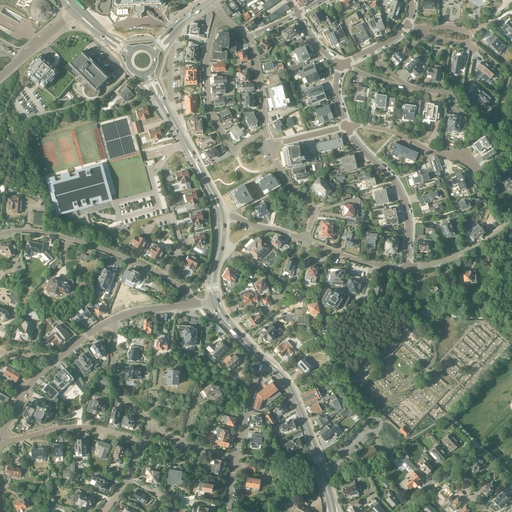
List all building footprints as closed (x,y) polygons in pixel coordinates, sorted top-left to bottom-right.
[(0,0),(0,12),(0,13),(34,31),(39,22),(40,20),(39,19),(38,19),(36,19),(36,20),(33,18),(31,15),(30,12),(30,9),(31,6),(33,4),(34,5),(36,3),(39,2),(42,2),(44,3),(46,5),(47,6),(49,3),(50,2),(48,0),(0,0)] [(119,8),(121,7),(134,7),(134,9),(139,8),(144,8),(157,8),(159,8),(163,8),(165,7),(166,7),(165,0),(114,0),(113,2),(112,4),(113,6),(114,7),(115,8),(117,9),(119,8)] [(240,8),(234,0),(231,0),(228,3),(235,12),(240,8)] [(351,0),(338,0),(342,6),(342,5),(344,9),(351,5),(349,2),(351,0)] [(424,0),(424,7),(426,7),(426,9),(430,9),(430,7),(434,8),(434,0),(424,0)] [(273,6),(269,1),(264,4),(268,9),(273,6)] [(388,4),(387,8),(398,12),(399,12),(398,12),(401,4),(402,5),(402,4),(391,1),(392,2),(391,5),(388,4)] [(39,19),(40,20),(42,19),(44,19),(46,17),(48,14),(51,15),(52,11),(49,11),(49,10),(48,7),(47,6),(46,5),(44,3),(42,2),(39,2),(36,3),(34,5),(33,4),(31,6),(30,9),(30,12),(31,15),(33,18),(36,20),(36,19),(38,19),(39,19)] [(229,16),(235,12),(228,3),(223,6),(229,16)] [(282,7),(285,12),(290,9),(286,4),(282,7)] [(277,10),(280,15),(285,12),(282,7),(277,10)] [(139,8),(134,9),(134,10),(134,11),(135,12),(136,12),(137,12),(137,17),(139,17),(141,17),(141,12),(143,12),(144,10),(144,8),(139,8)] [(398,12),(387,8),(385,12),(388,13),(387,17),(386,16),(386,17),(397,20),(396,19),(398,12)] [(272,14),(276,19),(280,15),(277,10),(272,14)] [(323,20),(318,13),(316,14),(315,12),(310,15),(314,21),(315,21),(317,24),(318,26),(324,22),(323,20)] [(361,17),(360,15),(359,12),(353,14),(356,20),(361,17)] [(268,17),(271,22),(276,19),(272,14),(268,17)] [(250,19),(251,19),(252,20),(245,26),(246,29),(247,30),(248,31),(249,31),(259,23),(255,19),(254,16),(253,17),(250,19)] [(379,31),(374,20),(373,19),(373,20),(371,21),(369,16),(365,18),(366,21),(370,27),(371,27),(374,34),(379,31)] [(374,20),(379,31),(385,29),(381,22),(382,21),(380,16),(379,17),(380,17),(374,20)] [(502,25),(500,27),(504,31),(506,29),(508,31),(510,33),(511,35),(511,23),(509,21),(504,26),(502,25)] [(355,39),(357,38),(359,43),(368,38),(361,24),(357,26),(359,30),(352,33),(355,38),(355,39)] [(337,33),(334,35),(337,41),(336,41),(338,44),(345,40),(345,41),(347,41),(340,25),(335,28),(337,33)] [(288,28),(293,38),(296,36),(296,37),(300,36),(299,33),(298,34),(294,27),(292,28),(292,26),(288,28)] [(293,38),(288,28),(284,30),(285,31),(283,32),(286,40),(285,40),(286,42),(290,41),(289,39),(293,38)] [(191,29),(190,34),(198,36),(198,37),(204,38),(205,36),(202,35),(202,32),(202,31),(191,29)] [(338,44),(336,41),(337,41),(334,35),(333,32),(330,34),(329,30),(323,33),(327,41),(329,40),(332,46),(338,44)] [(228,60),(229,51),(236,52),(237,40),(232,39),(233,35),(229,35),(229,34),(228,34),(228,32),(220,32),(220,34),(219,34),(219,41),(216,40),(216,41),(217,41),(216,44),(215,44),(215,47),(214,46),(214,52),(213,52),(213,60),(219,61),(223,61),(228,60)] [(498,52),(505,45),(507,47),(507,46),(500,40),(499,41),(497,39),(498,39),(492,34),(486,41),(485,42),(486,43),(486,42),(498,52)] [(262,43),(259,46),(264,49),(263,50),(268,53),(272,48),(271,47),(273,44),(268,41),(270,39),(266,36),(264,40),(263,40),(262,40),(261,42),(262,43)] [(279,45),(282,51),(287,49),(284,42),(279,45)] [(305,46),(298,49),(298,48),(292,50),(295,58),(297,57),(308,53),(305,46)] [(396,66),(406,56),(410,52),(405,47),(404,48),(405,50),(402,53),(399,50),(394,55),(393,56),(389,59),(396,66)] [(191,61),(196,62),(199,49),(196,49),(196,48),(193,48),(192,48),(190,48),(190,49),(188,49),(188,51),(189,53),(188,60),(190,61),(191,62),(191,61)] [(31,66),(26,73),(33,79),(37,82),(44,88),(49,83),(50,84),(45,90),(54,98),(53,99),(55,101),(57,99),(57,100),(74,81),(76,82),(77,81),(84,89),(84,90),(84,92),(84,93),(85,94),(85,95),(86,96),(87,97),(89,98),(90,98),(91,98),(92,98),(94,98),(95,97),(96,97),(96,96),(97,95),(98,94),(98,93),(99,93),(99,92),(99,91),(99,90),(99,89),(98,88),(109,78),(95,63),(95,62),(96,62),(96,61),(95,61),(95,60),(93,58),(93,57),(92,57),(91,57),(90,57),(89,58),(83,51),(69,65),(70,66),(71,66),(70,65),(71,64),(76,69),(75,70),(74,69),(72,72),(77,77),(77,78),(64,67),(55,78),(54,77),(58,72),(54,70),(55,69),(50,65),(48,63),(47,63),(43,60),(44,59),(40,56),(35,62),(34,61),(30,65),(31,66)] [(246,56),(245,52),(242,53),(242,52),(241,52),(235,53),(236,57),(239,56),(240,59),(237,60),(238,65),(241,64),(241,62),(249,61),(249,60),(248,57),(247,56),(246,56)] [(309,56),(308,53),(297,57),(295,58),(294,58),(296,64),(300,63),(310,59),(309,56)] [(461,55),(461,56),(461,58),(453,57),(451,72),(460,74),(461,65),(464,65),(465,56),(461,55)] [(411,57),(402,66),(405,69),(410,74),(411,73),(415,76),(420,71),(417,67),(421,63),(416,57),(414,60),(411,57)] [(225,62),(217,62),(217,65),(214,65),(214,67),(213,67),(212,68),(212,71),(214,71),(226,71),(225,62)] [(274,73),(286,70),(286,69),(283,69),(282,65),(280,65),(280,64),(276,65),(276,67),(273,67),(273,64),(272,64),(272,63),(271,63),(271,62),(270,62),(269,63),(268,64),(268,65),(264,65),(265,72),(274,71),(274,72),(274,73)] [(477,71),(474,75),(479,80),(484,73),(490,79),(491,77),(492,78),(493,78),(494,78),(495,78),(496,77),(496,76),(495,75),(495,74),(494,74),(495,73),(493,70),(492,69),(492,70),(485,63),(485,64),(482,62),(478,66),(476,68),(475,69),(477,71)] [(291,68),(294,74),(300,72),(298,65),(291,68)] [(431,80),(439,81),(441,71),(440,71),(441,66),(435,65),(434,69),(433,69),(433,71),(428,70),(427,75),(432,76),(431,79),(431,80)] [(303,70),(305,77),(317,73),(314,66),(303,70)] [(185,76),(196,76),(196,68),(186,68),(186,71),(184,71),(184,76),(185,76)] [(238,72),(239,78),(249,78),(249,77),(250,77),(250,74),(249,74),(249,73),(248,73),(248,72),(248,69),(243,70),(243,72),(238,72)] [(286,70),(274,73),(275,75),(267,77),(265,78),(266,80),(268,81),(281,78),(280,75),(287,74),(286,70)] [(317,73),(305,77),(308,84),(320,80),(317,73)] [(187,82),(187,85),(197,84),(196,76),(185,76),(185,77),(184,77),(185,82),(187,82)] [(217,84),(217,86),(226,85),(226,84),(227,84),(227,77),(212,77),(212,78),(213,78),(213,84),(213,85),(217,84)] [(270,99),(271,101),(268,102),(270,108),(274,107),(275,110),(289,107),(288,104),(292,103),(291,99),(287,100),(286,95),(294,93),(290,83),(290,81),(286,82),(287,84),(283,85),(282,83),(279,84),(279,86),(271,88),(271,87),(270,88),(265,89),(267,99),(270,99)] [(362,85),(358,84),(358,88),(356,88),(355,93),(357,94),(356,100),(364,102),(366,89),(362,88),(362,85)] [(226,85),(217,86),(218,87),(212,87),(212,88),(213,88),(214,94),(212,94),(212,95),(226,94),(226,85)] [(311,94),(312,97),(323,93),(321,86),(307,91),(308,95),(311,94)] [(483,91),(479,87),(476,90),(477,91),(474,94),(475,94),(474,96),(477,98),(486,105),(491,98),(483,91)] [(120,96),(125,102),(133,95),(128,89),(127,89),(126,88),(122,92),(123,93),(120,95),(121,95),(120,96)] [(242,97),(246,97),(246,107),(249,107),(249,108),(253,108),(253,107),(254,107),(254,104),(255,104),(255,103),(255,99),(254,99),(254,96),(248,96),(248,93),(242,93),(242,97)] [(326,99),(323,93),(312,97),(310,98),(312,105),(310,106),(311,109),(320,105),(319,102),(326,99)] [(386,100),(386,97),(376,96),(376,100),(374,100),(373,103),(374,103),(374,102),(376,103),(375,106),(385,107),(385,101),(386,101),(386,100)] [(185,108),(186,108),(187,114),(201,113),(201,109),(198,109),(197,97),(194,97),(185,98),(186,105),(185,106),(185,108)] [(235,104),(235,102),(235,101),(228,102),(227,99),(215,100),(215,101),(214,102),(215,103),(216,104),(216,107),(235,104)] [(416,107),(416,106),(405,105),(405,109),(404,119),(413,120),(415,106),(416,107)] [(437,107),(427,105),(425,117),(426,117),(426,120),(435,122),(436,117),(438,118),(439,114),(437,114),(437,107)] [(314,111),(317,118),(331,113),(328,106),(324,108),(324,107),(314,111)] [(147,107),(137,110),(139,118),(142,117),(142,120),(148,119),(147,116),(149,115),(147,107)] [(229,109),(220,114),(224,123),(233,118),(229,109)] [(243,113),(245,117),(246,117),(247,119),(244,121),(248,128),(250,127),(253,127),(254,128),(257,126),(257,123),(258,122),(254,116),(254,112),(243,113)] [(333,118),(331,113),(317,118),(319,124),(325,122),(325,121),(333,118)] [(461,124),(461,120),(459,119),(460,116),(450,114),(449,121),(448,121),(448,124),(449,124),(448,130),(458,131),(458,127),(459,126),(458,126),(459,124),(461,124)] [(129,115),(38,140),(45,166),(44,166),(45,169),(47,174),(96,161),(96,162),(100,160),(107,158),(118,198),(124,196),(124,197),(127,196),(128,195),(149,189),(142,162),(142,161),(141,160),(141,158),(140,156),(140,155),(140,153),(131,123),(129,115)] [(191,129),(202,128),(202,123),(205,123),(205,124),(205,121),(207,121),(206,115),(194,117),(194,119),(191,119),(191,120),(189,120),(188,121),(189,125),(190,125),(191,129)] [(282,132),(294,125),(290,118),(284,121),(283,118),(273,123),(276,127),(274,129),(276,133),(282,130),(282,132)] [(138,121),(132,123),(135,135),(141,133),(138,121)] [(232,135),(240,129),(237,125),(228,130),(232,135)] [(159,128),(149,131),(151,138),(154,138),(155,141),(161,139),(160,136),(161,136),(159,128)] [(242,131),(243,130),(244,129),(244,128),(243,128),(242,128),(240,129),(232,135),(230,136),(234,141),(244,134),(242,131)] [(203,135),(198,138),(200,141),(199,141),(200,145),(199,145),(201,148),(214,142),(210,135),(205,138),(203,135)] [(341,138),(330,141),(332,149),(343,147),(341,138)] [(484,138),(474,145),(484,160),(494,153),(484,138)] [(332,149),(330,141),(319,144),(319,145),(316,146),(318,153),(332,149)] [(391,149),(388,153),(391,154),(392,152),(401,156),(400,157),(403,158),(407,148),(395,143),(393,148),(394,148),(393,150),(391,149)] [(225,151),(221,144),(215,147),(206,152),(206,153),(204,154),(206,158),(208,157),(210,160),(213,158),(213,159),(217,157),(217,156),(219,154),(225,151)] [(308,160),(306,146),(286,149),(286,150),(283,151),(285,165),(288,165),(288,166),(305,164),(305,165),(317,163),(316,157),(313,157),(313,160),(308,160)] [(407,148),(403,158),(405,159),(406,158),(415,162),(418,153),(407,148)] [(343,165),(355,162),(353,155),(344,158),(343,156),(341,157),(341,158),(340,159),(341,162),(342,162),(343,165)] [(357,169),(355,162),(343,165),(338,166),(339,169),(338,169),(339,175),(346,173),(345,172),(357,169)] [(48,179),(57,215),(112,200),(102,165),(48,179)] [(294,175),(296,175),(306,173),(305,167),(293,169),(294,175)] [(176,174),(178,181),(182,180),(183,184),(190,182),(188,178),(189,178),(187,170),(176,174)] [(422,175),(424,182),(433,179),(431,171),(428,172),(429,173),(428,174),(427,171),(425,172),(426,174),(422,175)] [(309,172),(306,173),(296,175),(297,181),(309,179),(309,176),(310,175),(309,172)] [(360,182),(361,182),(375,178),(374,175),(370,175),(370,172),(363,174),(363,172),(362,173),(362,174),(358,175),(360,182)] [(424,182),(422,175),(421,176),(420,173),(417,174),(418,177),(412,178),(412,179),(413,179),(413,182),(414,182),(414,184),(424,182)] [(456,178),(450,180),(453,186),(457,185),(458,189),(459,189),(461,194),(468,191),(467,189),(464,181),(465,181),(461,173),(455,175),(456,178)] [(257,186),(259,184),(265,195),(280,186),(281,185),(278,179),(277,180),(275,177),(273,175),(272,174),(270,174),(268,175),(266,176),(266,177),(263,178),(263,177),(260,178),(258,178),(257,181),(255,182),(257,186)] [(310,188),(316,194),(328,182),(327,181),(326,181),(324,182),(320,177),(319,177),(318,177),(317,177),(317,178),(316,178),(316,179),(317,180),(318,181),(310,188)] [(376,185),(375,178),(361,182),(365,188),(376,185)] [(511,178),(503,178),(503,179),(497,179),(497,188),(503,188),(502,189),(511,189),(511,178)] [(334,188),(328,182),(316,194),(322,201),(322,200),(323,201),(324,201),(325,200),(325,199),(325,198),(329,194),(328,194),(329,193),(330,195),(331,195),(333,195),(334,194),(334,193),(334,192),(332,191),(334,189),(334,188)] [(255,199),(246,184),(232,193),(232,196),(234,197),(235,199),(236,199),(237,201),(236,201),(238,204),(237,206),(240,208),(255,199)] [(391,202),(389,196),(388,188),(374,192),(377,206),(381,205),(381,206),(384,206),(383,205),(389,203),(391,203),(391,202)] [(185,195),(186,195),(187,203),(190,202),(191,205),(197,203),(196,200),(198,200),(196,192),(185,195)] [(425,204),(442,199),(441,195),(438,196),(436,192),(422,196),(423,200),(419,201),(421,207),(426,205),(425,204)] [(21,199),(21,197),(13,196),(13,194),(9,193),(8,209),(15,209),(15,213),(14,213),(20,213),(21,199)] [(272,202),(270,197),(263,200),(264,202),(259,204),(261,206),(255,208),(260,218),(270,213),(271,212),(269,208),(268,209),(265,204),(267,203),(267,204),(272,202)] [(343,205),(344,211),(357,210),(356,204),(360,203),(360,200),(358,197),(353,199),(353,205),(343,205)] [(383,211),(385,218),(397,216),(395,209),(392,209),(391,209),(390,209),(390,210),(383,211)] [(357,215),(357,210),(344,211),(344,216),(345,216),(345,217),(350,217),(350,218),(356,218),(356,223),(361,224),(363,217),(358,217),(358,215),(357,215)] [(191,215),(191,216),(193,223),(196,222),(197,225),(203,224),(202,221),(203,220),(201,212),(191,215)] [(42,214),(34,213),(33,223),(41,223),(42,214)] [(397,216),(385,218),(386,226),(398,223),(397,216)] [(441,221),(441,223),(440,223),(441,225),(439,226),(442,234),(444,233),(446,236),(447,235),(448,236),(450,235),(451,235),(451,234),(452,233),(453,233),(452,230),(454,229),(450,220),(448,221),(448,220),(446,221),(446,219),(441,221)] [(330,222),(322,221),(321,232),(322,232),(321,236),(327,237),(327,239),(334,240),(335,235),(335,231),(333,231),(333,224),(330,223),(330,222)] [(482,235),(485,232),(481,227),(480,228),(478,225),(471,230),(473,232),(470,235),(474,240),(478,237),(479,238),(482,236),(482,235)] [(375,249),(376,239),(377,240),(378,232),(369,230),(368,237),(368,241),(366,241),(365,248),(375,249)] [(194,236),(194,237),(196,244),(198,243),(199,246),(205,245),(204,242),(206,241),(204,233),(194,236)] [(358,240),(355,239),(356,236),(350,234),(346,244),(347,245),(348,246),(350,246),(351,246),(352,246),(353,245),(356,246),(358,240)] [(275,247),(274,249),(276,251),(279,248),(281,250),(285,245),(283,243),(284,242),(278,237),(278,238),(276,236),(273,239),(275,241),(272,244),(276,247),(275,247)] [(146,241),(139,237),(139,239),(136,237),(133,242),(136,244),(134,247),(141,251),(146,241)] [(395,238),(394,239),(387,238),(386,244),(385,246),(385,248),(385,249),(385,252),(393,253),(394,253),(396,252),(397,251),(397,249),(397,248),(398,240),(398,239),(395,238)] [(257,260),(260,263),(266,262),(271,267),(278,260),(278,259),(280,257),(271,248),(270,249),(260,239),(256,243),(255,242),(250,247),(251,248),(248,250),(250,252),(255,257),(254,258),(256,260),(257,260)] [(431,244),(431,240),(425,240),(425,243),(420,242),(419,250),(419,251),(424,251),(424,249),(428,249),(428,246),(428,244),(431,244)] [(40,256),(43,245),(28,242),(26,250),(31,251),(31,254),(40,256)] [(9,258),(17,254),(13,246),(11,243),(8,243),(7,244),(1,243),(1,250),(5,250),(9,258)] [(164,251),(157,248),(157,247),(156,249),(153,247),(150,252),(153,254),(152,257),(152,258),(152,259),(154,260),(155,259),(156,259),(159,261),(164,251)] [(190,255),(190,256),(186,262),(189,264),(187,267),(192,270),(194,267),(195,267),(196,266),(197,267),(198,266),(198,265),(198,264),(199,261),(190,255)] [(295,268),(294,267),(296,263),(293,262),(293,260),(290,259),(289,260),(288,260),(285,269),(284,272),(289,273),(288,276),(292,277),(295,268)] [(238,266),(236,269),(242,272),(240,276),(243,277),(246,272),(243,271),(244,269),(238,266)] [(310,269),(308,269),(302,268),(299,276),(306,277),(305,279),(311,279),(310,283),(315,284),(316,278),(317,278),(317,277),(318,277),(319,273),(317,273),(318,269),(317,269),(318,268),(314,267),(314,268),(310,267),(310,269)] [(105,268),(103,273),(100,282),(99,282),(98,285),(98,286),(97,288),(98,289),(105,292),(106,292),(106,290),(107,290),(113,272),(105,268)] [(240,273),(236,270),(234,272),(229,268),(223,277),(232,282),(233,280),(235,281),(237,278),(236,277),(237,275),(238,276),(240,273)] [(122,285),(123,284),(132,288),(135,284),(141,287),(143,282),(137,279),(140,274),(138,273),(138,272),(137,271),(135,272),(133,271),(133,272),(131,271),(131,272),(127,270),(123,276),(121,275),(118,281),(121,282),(120,284),(122,285)] [(333,273),(330,273),(330,285),(332,285),(338,285),(338,288),(341,289),(343,290),(344,291),(346,291),(346,279),(343,279),(343,276),(344,276),(344,275),(343,275),(343,272),(340,272),(340,271),(338,271),(338,272),(333,272),(333,273)] [(460,282),(471,281),(471,283),(476,283),(475,276),(475,271),(470,271),(465,271),(465,272),(465,274),(465,275),(459,275),(460,282)] [(58,295),(59,291),(67,294),(70,287),(70,286),(72,286),(73,282),(72,282),(73,281),(70,280),(69,281),(68,280),(67,283),(58,280),(58,281),(53,279),(52,282),(49,281),(48,283),(49,283),(46,291),(53,293),(54,295),(56,296),(58,295)] [(268,288),(263,279),(254,284),(259,293),(261,295),(269,290),(268,288)] [(356,282),(348,280),(347,286),(348,288),(348,289),(348,290),(349,290),(349,292),(357,294),(358,289),(360,288),(361,289),(361,288),(363,288),(363,286),(362,285),(363,281),(357,279),(356,282)] [(373,290),(374,290),(373,294),(382,296),(384,286),(376,284),(375,288),(374,288),(373,290)] [(438,289),(435,286),(430,290),(433,294),(438,289)] [(112,294),(115,298),(124,292),(121,288),(112,294)] [(339,304),(344,307),(348,300),(344,297),(343,298),(340,297),(342,294),(336,291),(334,293),(329,290),(321,302),(321,305),(326,308),(327,306),(335,311),(339,304)] [(250,303),(251,305),(262,302),(261,299),(260,297),(257,298),(255,292),(244,295),(246,304),(250,303)] [(12,294),(9,302),(11,303),(10,306),(13,308),(18,296),(12,294)] [(271,302),(268,297),(262,300),(266,306),(271,302)] [(91,313),(90,312),(89,311),(88,310),(93,307),(89,301),(84,305),(86,308),(83,311),(82,309),(79,312),(80,313),(77,316),(77,315),(76,316),(78,318),(79,319),(81,321),(84,318),(84,319),(87,316),(90,313),(90,314),(91,313)] [(310,305),(309,305),(311,315),(313,314),(313,316),(318,315),(317,313),(319,313),(318,308),(320,307),(319,305),(318,305),(317,304),(314,304),(313,303),(311,304),(310,305)] [(104,312),(100,306),(95,310),(99,316),(104,312)] [(0,323),(2,324),(3,326),(9,323),(7,320),(11,319),(8,311),(0,307),(0,323)] [(49,323),(54,319),(50,313),(45,317),(49,323)] [(249,319),(249,320),(253,326),(262,320),(259,315),(254,318),(253,317),(252,317),(251,317),(248,318),(249,319)] [(149,321),(148,320),(146,319),(144,320),(144,330),(149,330),(149,332),(147,332),(146,337),(153,337),(153,330),(152,330),(152,322),(149,322),(149,321)] [(19,327),(16,339),(22,340),(23,338),(30,340),(32,339),(32,338),(31,336),(30,335),(30,333),(31,334),(32,330),(31,330),(33,324),(24,322),(22,328),(19,327)] [(64,331),(59,325),(53,329),(54,330),(53,331),(56,334),(52,337),(51,335),(47,339),(51,343),(52,342),(55,346),(58,343),(58,344),(63,341),(63,340),(65,338),(65,339),(69,336),(65,330),(64,331)] [(263,332),(261,334),(266,340),(267,338),(270,341),(275,336),(276,337),(283,331),(279,327),(276,330),(271,325),(268,328),(267,326),(262,331),(263,332)] [(196,338),(196,330),(193,330),(193,328),(187,328),(187,329),(186,329),(185,336),(187,336),(186,344),(195,345),(195,342),(196,342),(196,338)] [(156,349),(167,351),(168,342),(164,341),(162,341),(163,337),(162,336),(159,336),(158,336),(156,349)] [(285,354),(287,357),(290,355),(295,351),(293,348),(297,344),(291,337),(287,341),(286,340),(276,349),(279,352),(278,352),(282,357),(285,354)] [(98,343),(98,342),(92,346),(94,349),(93,349),(94,350),(96,353),(94,354),(97,359),(99,357),(100,358),(105,354),(106,353),(104,350),(102,346),(99,342),(98,343)] [(211,353),(216,359),(227,348),(222,342),(221,342),(215,348),(214,346),(209,350),(211,352),(211,353)] [(136,361),(138,347),(131,346),(131,351),(129,351),(128,356),(130,356),(129,360),(136,361)] [(92,365),(90,362),(91,361),(89,359),(88,360),(83,354),(80,357),(81,359),(79,360),(80,361),(78,362),(81,366),(79,368),(83,372),(86,369),(87,369),(92,365)] [(226,367),(230,371),(241,362),(240,361),(242,359),(239,356),(238,358),(235,355),(231,358),(230,357),(225,361),(224,361),(221,363),(220,362),(217,365),(223,370),(226,367)] [(298,364),(306,373),(308,371),(309,372),(316,366),(312,362),(310,363),(305,357),(298,364)] [(8,367),(3,375),(15,382),(20,374),(8,367)] [(128,373),(127,378),(130,378),(135,379),(135,376),(141,377),(142,369),(136,368),(131,367),(131,368),(127,368),(126,373),(128,373)] [(48,384),(43,390),(53,399),(60,391),(63,388),(74,379),(70,375),(71,374),(70,373),(69,373),(65,368),(60,373),(59,372),(54,375),(55,377),(52,379),(51,381),(48,384)] [(172,371),(168,371),(168,374),(162,373),(162,378),(158,378),(158,375),(154,374),(152,388),(157,388),(158,379),(162,379),(162,385),(168,385),(168,384),(178,385),(179,372),(172,371)] [(75,380),(73,382),(84,394),(87,392),(77,379),(75,380)] [(257,394),(253,408),(261,410),(266,409),(265,406),(267,406),(271,402),(281,394),(278,390),(279,389),(274,381),(269,385),(267,382),(265,384),(264,383),(262,385),(265,389),(262,391),(257,394)] [(304,400),(327,389),(324,383),(319,386),(320,386),(302,395),(302,396),(301,396),(302,399),(303,398),(304,400)] [(212,385),(203,390),(207,397),(208,397),(209,397),(213,395),(213,394),(221,396),(221,394),(222,393),(223,391),(222,390),(223,388),(212,385)] [(328,397),(329,396),(328,394),(327,394),(325,391),(326,391),(327,389),(304,400),(305,402),(304,402),(305,405),(306,404),(307,405),(320,398),(321,400),(323,399),(326,398),(328,397)] [(0,402),(5,405),(9,398),(0,393),(0,402)] [(328,397),(331,402),(337,400),(335,396),(337,395),(336,393),(329,397),(329,396),(328,397)] [(29,400),(18,422),(34,429),(42,427),(44,422),(49,425),(55,413),(50,410),(52,408),(51,407),(54,402),(48,399),(46,401),(45,404),(30,397),(29,400)] [(339,398),(337,400),(331,402),(334,408),(340,405),(339,403),(341,401),(339,398)] [(323,399),(321,400),(316,403),(317,404),(310,408),(308,409),(310,412),(311,412),(312,412),(313,411),(314,413),(316,412),(317,413),(322,411),(319,405),(324,402),(323,399)] [(94,400),(93,403),(90,402),(87,411),(93,413),(94,410),(100,412),(100,411),(104,413),(107,404),(103,403),(103,402),(102,401),(100,400),(99,401),(99,402),(94,400)] [(283,404),(282,403),(277,407),(277,408),(275,410),(278,413),(278,412),(279,413),(278,414),(280,416),(281,416),(282,415),(283,415),(288,410),(285,406),(287,405),(284,403),(283,404)] [(336,413),(337,412),(344,406),(342,404),(340,405),(334,408),(336,413)] [(344,406),(337,412),(341,415),(345,411),(345,412),(341,416),(343,418),(350,412),(347,409),(344,406)] [(113,423),(117,424),(120,411),(118,410),(118,409),(113,408),(113,410),(112,411),(113,411),(111,419),(108,418),(107,424),(112,426),(113,423)] [(276,423),(274,419),(268,410),(263,413),(271,426),(276,423)] [(321,417),(316,419),(319,428),(330,418),(333,416),(332,415),(326,417),(322,418),(321,417)] [(124,416),(122,424),(125,425),(134,428),(134,427),(135,428),(137,424),(135,424),(135,423),(134,423),(134,421),(133,421),(133,419),(124,416)] [(234,426),(236,419),(229,417),(225,416),(224,416),(224,419),(225,419),(223,423),(234,426)] [(257,424),(257,425),(262,426),(263,418),(261,417),(261,416),(256,416),(256,417),(254,417),(254,423),(257,424)] [(281,426),(284,433),(286,432),(288,432),(287,431),(296,428),(295,424),(294,420),(290,422),(285,424),(285,425),(281,426)] [(279,426),(277,422),(268,428),(270,431),(279,426)] [(333,427),(329,423),(318,434),(322,438),(333,427)] [(333,433),(337,437),(342,431),(336,424),(333,427),(322,438),(325,441),(333,433)] [(406,436),(409,433),(403,427),(399,430),(406,436)] [(219,437),(219,438),(230,441),(231,437),(233,437),(234,433),(228,431),(218,429),(217,433),(218,434),(217,437),(219,437)] [(252,445),(252,448),(258,448),(259,444),(261,445),(261,440),(266,441),(267,436),(262,435),(262,434),(253,433),(251,445),(252,445)] [(450,434),(444,440),(451,447),(448,449),(450,452),(453,449),(454,450),(459,445),(453,438),(453,437),(452,435),(451,435),(450,434)] [(230,441),(219,438),(218,440),(216,440),(215,443),(217,443),(217,445),(227,448),(228,447),(228,446),(229,446),(230,441)] [(301,445),(302,445),(301,444),(302,443),(300,439),(300,440),(299,438),(299,439),(295,440),(295,439),(290,441),(291,442),(287,443),(289,450),(290,450),(292,449),(292,450),(293,449),(293,448),(301,445)] [(86,444),(86,440),(78,440),(78,442),(77,442),(77,448),(78,448),(78,450),(77,450),(78,452),(79,454),(82,454),(82,457),(86,457),(86,449),(86,448),(86,444)] [(100,441),(100,442),(94,440),(92,446),(101,450),(98,456),(105,459),(105,458),(104,458),(107,452),(110,445),(100,442),(101,441),(100,441)] [(55,444),(55,445),(55,458),(63,458),(63,449),(65,448),(64,448),(63,449),(63,447),(63,444),(55,444)] [(118,459),(122,460),(123,456),(124,457),(125,453),(126,449),(122,448),(123,446),(119,445),(118,446),(116,450),(115,453),(114,457),(112,461),(116,462),(118,459)] [(437,446),(431,451),(438,458),(436,461),(438,463),(441,461),(447,456),(437,446)] [(374,450),(373,448),(372,447),(359,455),(361,458),(360,458),(361,460),(362,460),(364,463),(377,456),(375,453),(376,452),(374,450)] [(39,450),(32,450),(32,458),(46,458),(45,448),(39,448),(39,450)] [(410,463),(402,454),(400,456),(402,459),(408,465),(410,463)] [(473,465),(470,467),(472,469),(471,470),(475,474),(478,471),(479,471),(478,471),(482,466),(485,464),(481,460),(480,458),(481,457),(479,454),(476,458),(478,460),(475,463),(474,463),(473,464),(473,465)] [(426,457),(425,458),(424,459),(423,458),(418,463),(421,466),(420,467),(427,475),(433,469),(426,461),(428,460),(426,457)] [(212,464),(210,472),(214,473),(221,475),(222,470),(223,470),(225,461),(218,460),(215,460),(214,465),(212,464)] [(21,475),(22,470),(12,468),(13,466),(9,465),(8,467),(8,468),(6,467),(5,472),(7,473),(11,474),(10,477),(17,478),(19,479),(20,478),(21,475)] [(170,470),(168,484),(174,485),(174,483),(182,485),(182,481),(181,480),(182,472),(178,471),(179,467),(171,465),(171,467),(171,468),(170,470)] [(147,467),(146,472),(149,473),(147,482),(147,486),(153,487),(153,488),(159,489),(160,483),(158,482),(160,473),(150,471),(151,468),(147,467)] [(371,475),(368,470),(355,477),(357,479),(342,484),(343,489),(343,491),(345,497),(358,493),(356,485),(358,482),(371,475)] [(414,488),(418,485),(416,483),(420,479),(413,472),(409,476),(411,477),(404,484),(409,489),(413,486),(414,488)] [(92,477),(90,484),(100,487),(99,490),(103,491),(104,489),(105,489),(106,488),(107,488),(108,486),(107,485),(107,483),(105,482),(104,482),(104,481),(92,477)] [(260,480),(257,480),(257,478),(250,477),(250,479),(247,478),(246,488),(250,489),(250,487),(259,488),(260,480)] [(380,481),(386,488),(389,486),(383,478),(380,481)] [(489,485),(482,492),(483,493),(484,494),(485,494),(485,495),(485,496),(487,497),(488,497),(494,491),(492,488),(494,485),(491,483),(489,485)] [(203,487),(202,491),(212,492),(212,491),(213,490),(214,490),(213,490),(212,489),(213,485),(202,484),(201,487),(203,487)] [(442,492),(442,491),(436,497),(442,503),(445,499),(444,499),(447,496),(446,496),(451,491),(447,488),(442,492)] [(92,503),(94,504),(96,499),(90,497),(89,498),(81,495),(82,493),(81,492),(80,491),(80,490),(79,490),(78,490),(77,490),(76,491),(76,492),(77,492),(73,503),(73,505),(74,507),(76,509),(78,504),(89,508),(90,504),(92,505),(92,503)] [(153,499),(137,490),(134,496),(139,500),(147,505),(153,499)] [(393,507),(397,502),(393,497),(394,496),(390,491),(386,495),(389,497),(386,500),(393,507)] [(504,491),(493,501),(495,502),(494,502),(497,505),(498,505),(509,496),(504,491)] [(15,502),(17,510),(30,507),(28,498),(24,499),(24,496),(20,497),(21,500),(19,500),(20,501),(15,502)] [(509,496),(498,505),(500,508),(501,509),(511,501),(511,499),(509,496)] [(462,502),(457,498),(452,504),(454,506),(453,507),(455,509),(462,502)] [(287,499),(285,501),(283,504),(296,511),(311,511),(309,510),(308,511),(306,510),(306,509),(290,499),(289,499),(287,499)] [(362,505),(360,500),(349,504),(350,506),(349,507),(350,509),(351,509),(351,511),(358,511),(356,508),(362,505)]
